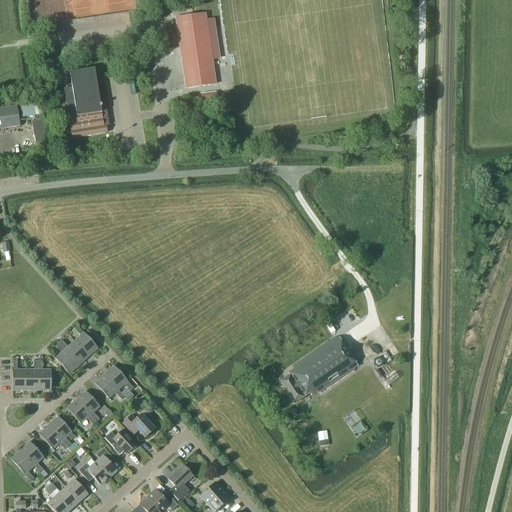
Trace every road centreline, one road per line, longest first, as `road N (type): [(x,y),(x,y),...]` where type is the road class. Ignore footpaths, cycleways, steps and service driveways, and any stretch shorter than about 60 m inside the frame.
road 1 (unclassified): [(0,193),(316,169)]
road 2 (residential): [(0,451),(111,352)]
